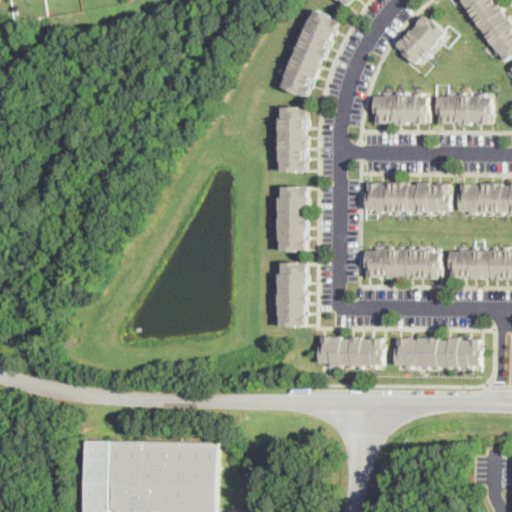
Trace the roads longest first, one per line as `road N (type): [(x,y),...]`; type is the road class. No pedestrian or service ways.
road 1 (residential): [(341,151),(340,306),(511,308),(374,33),(351,84),(341,151)]
road 2 (residential): [(511,403),(176,400),(114,396),(0,370)]
road 3 (residential): [(341,151),(511,151)]
